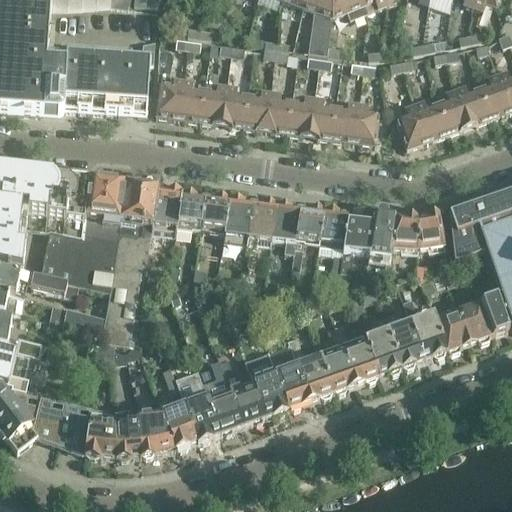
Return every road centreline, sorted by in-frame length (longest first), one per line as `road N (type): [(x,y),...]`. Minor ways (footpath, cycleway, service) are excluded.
road 1 (residential): [(511,373),(132,508),(48,492),(0,470)]
road 2 (residential): [(0,146),(420,193),(511,159)]
